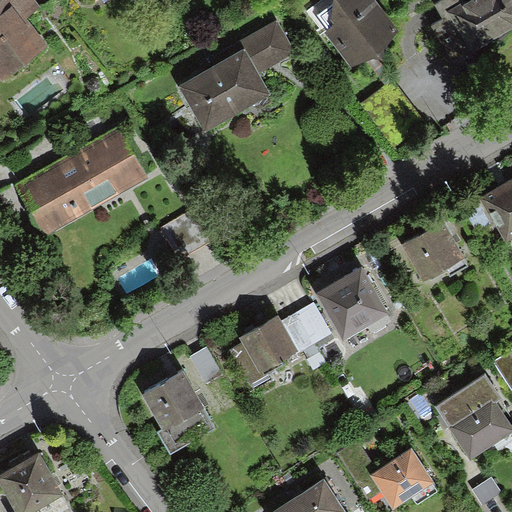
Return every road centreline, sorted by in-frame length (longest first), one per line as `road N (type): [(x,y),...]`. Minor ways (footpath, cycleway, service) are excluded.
road 1 (residential): [(511,129),(59,381)]
road 2 (residential): [(162,511),(59,381)]
